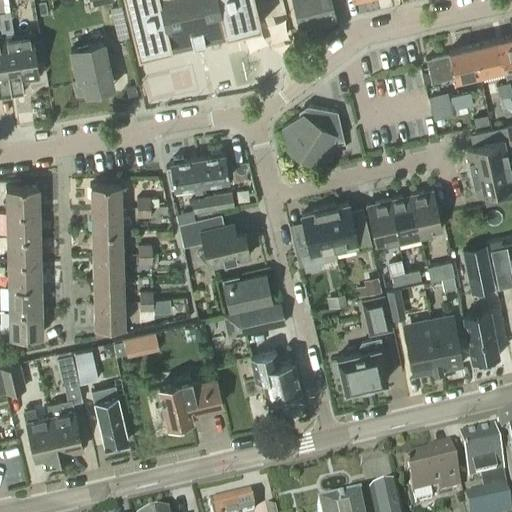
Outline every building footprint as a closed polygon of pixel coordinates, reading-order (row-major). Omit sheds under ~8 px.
[(123,0),(137,54),(157,49),(157,50),(191,41),(192,45),(205,42),(204,38),(226,33),(226,32),(260,24),(254,0),(123,0)] [(289,0),(296,27),(336,18),(331,0),(289,0)] [(0,26),(2,36),(13,34),(8,1),(0,2),(0,26)] [(118,39),(128,37),(121,5),(110,8),(118,39)] [(11,94),(24,92),(22,80),(39,78),(31,31),(13,34),(2,36),(11,94)] [(511,35),(497,39),(504,67),(503,68),(505,76),(511,74),(511,35)] [(0,96),(11,94),(2,36),(0,36),(0,96)] [(503,68),(504,67),(497,39),(474,45),(480,73),(503,68)] [(105,55),(103,42),(71,49),(78,79),(73,81),(76,95),(87,93),(87,94),(113,88),(110,72),(118,70),(114,53),(105,55)] [(455,79),(480,73),(474,45),(449,50),(449,52),(426,58),(432,82),(455,77),(455,79)] [(508,84),(497,86),(500,98),(502,109),(511,107),(509,96),(510,95),(508,84)] [(462,107),(471,105),(473,105),(470,92),(459,95),(462,107)] [(460,108),(462,107),(459,95),(451,97),(452,100),(454,109),(460,108)] [(344,138),(338,111),(310,105),(305,114),(303,112),(283,127),(287,146),(306,158),(312,161),(330,157),(333,139),(337,140),(344,138)] [(511,160),(508,161),(505,145),(511,143),(511,142),(511,124),(508,125),(470,134),(473,146),(466,147),(468,159),(466,160),(468,171),(511,160)] [(197,157),(201,183),(228,179),(224,153),(220,154),(220,150),(210,151),(210,155),(197,157)] [(201,183),(197,157),(183,160),(182,156),(172,157),(173,161),(169,162),(169,166),(166,166),(170,188),(201,183)] [(511,160),(468,171),(471,182),(474,182),(476,194),(483,192),(486,204),(511,197),(511,160)] [(91,208),(121,207),(120,183),(91,184),(91,208)] [(6,212),(39,211),(39,185),(6,186),(6,212)] [(420,233),(442,228),(433,189),(411,194),(420,233)] [(206,210),(233,206),(231,193),(204,197),(206,210)] [(398,238),(420,233),(411,194),(389,199),(398,238)] [(137,198),(137,207),(150,207),(150,206),(158,206),(158,197),(137,198)] [(193,212),(206,210),(204,197),(191,199),(192,203),(193,212)] [(376,243),(398,238),(389,199),(366,204),(376,243)] [(336,203),(325,206),(335,252),(357,247),(357,248),(372,244),(363,207),(350,210),(348,203),(337,206),(336,203)] [(304,221),(290,224),(300,265),(304,264),(305,267),(308,269),(318,266),(320,263),(319,261),(335,257),(334,252),(335,252),(325,206),(313,208),(314,211),(302,214),(304,221)] [(121,208),(121,207),(91,208),(92,231),(122,231),(121,217),(126,217),(126,208),(121,208)] [(137,216),(150,216),(150,207),(137,207),(137,216)] [(7,236),(40,235),(39,211),(6,212),(7,236)] [(225,224),(222,212),(179,222),(184,245),(203,241),(205,247),(198,253),(209,264),(209,265),(250,256),(244,230),(236,232),(233,222),(225,224)] [(93,255),(122,254),(122,231),(92,231),(93,255)] [(7,261),(40,260),(40,235),(7,236),(7,261)] [(494,288),(485,244),(461,248),(470,292),(494,288)] [(150,245),(136,245),(137,254),(150,253),(150,245)] [(503,246),(490,249),(498,287),(511,284),(511,275),(511,276),(506,246),(503,246)] [(150,253),(137,254),(137,263),(150,263),(158,263),(158,253),(150,253)] [(93,278),(123,277),(122,254),(93,255),(93,278)] [(8,285),(41,285),(40,260),(7,261),(8,285)] [(426,266),(429,280),(454,274),(451,261),(426,266)] [(407,281),(421,278),(419,268),(405,272),(407,281)] [(394,284),(407,281),(405,272),(392,275),(394,284)] [(273,299),(266,273),(240,279),(239,275),(222,279),(230,309),(273,299)] [(444,290),(456,287),(454,275),(442,278),(444,290)] [(94,301),(124,300),(123,277),(93,278),(94,301)] [(356,287),(358,297),(381,291),(378,277),(364,280),(365,285),(356,287)] [(9,310),(42,309),(41,285),(8,285),(9,310)] [(388,290),(393,319),(405,317),(400,287),(388,290)] [(140,300),(153,300),(153,291),(139,291),(140,300)] [(327,298),(329,308),(347,304),(345,294),(327,298)] [(369,313),(373,333),(391,328),(384,294),(361,300),(364,314),(369,313)] [(95,326),(124,325),(124,300),(94,301),(95,326)] [(140,310),(153,310),(153,300),(140,300),(140,310)] [(244,332),(285,322),(286,322),(281,301),(239,310),(244,332)] [(9,336),(42,335),(42,309),(9,310),(9,336)] [(472,362),(499,356),(490,311),(463,316),(472,362)] [(462,364),(452,316),(430,320),(436,348),(438,348),(443,368),(462,364)] [(436,348),(430,320),(411,323),(411,324),(406,332),(414,374),(434,370),(434,371),(443,369),(443,368),(438,348),(436,348)] [(370,384),(386,380),(382,364),(385,363),(380,336),(360,340),(356,346),(357,351),(336,357),(337,360),(332,361),(335,374),(339,373),(343,390),(360,386),(360,387),(370,384)] [(141,352),(138,337),(128,340),(113,343),(116,357),(126,354),(126,355),(141,352)] [(280,362),(277,349),(251,355),(256,379),(262,378),(269,406),(304,397),(295,358),(280,362)] [(82,353),(81,350),(71,352),(78,384),(98,379),(91,351),(82,353)] [(63,382),(76,379),(71,356),(57,359),(63,382)] [(6,392),(25,387),(19,363),(0,367),(6,392)] [(193,382),(190,373),(172,377),(173,382),(159,386),(168,424),(172,423),(174,428),(189,425),(187,419),(192,418),(190,411),(223,403),(217,377),(193,382)] [(105,446),(128,440),(116,385),(92,390),(105,446)] [(48,406),(50,415),(60,457),(72,454),(72,451),(82,449),(71,400),(48,406)] [(36,419),(34,409),(24,411),(36,460),(46,457),(47,460),(60,457),(50,415),(36,419)] [(511,419),(497,423),(511,491),(511,419)] [(492,431),(460,438),(469,481),(501,474),(492,431)] [(459,483),(448,441),(447,441),(448,447),(404,459),(406,468),(403,469),(404,474),(407,473),(413,496),(438,489),(439,494),(460,488),(459,483)] [(317,511),(399,511),(394,488),(370,493),(374,511),(360,511),(358,499),(317,509),(317,511)] [(466,511),(509,511),(505,488),(462,498),(466,511)] [(261,511),(252,511),(248,494),(209,504),(210,511),(274,511),(274,509),(261,511)]
